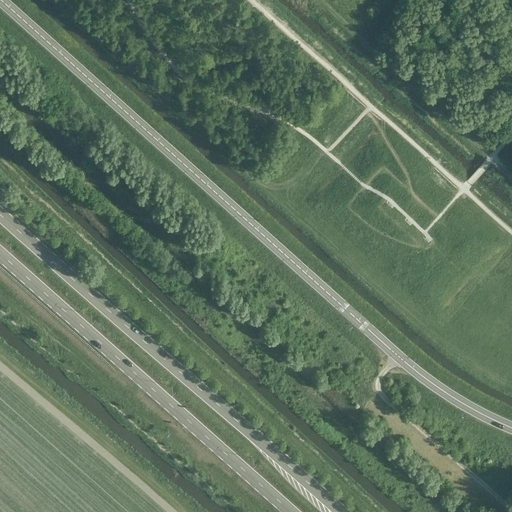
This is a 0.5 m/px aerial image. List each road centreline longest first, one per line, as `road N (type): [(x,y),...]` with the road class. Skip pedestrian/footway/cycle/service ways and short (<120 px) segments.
road 1 (tertiary): [(511,427),(397,357),(0,0)]
road 2 (primary): [(341,511),(0,211)]
road 3 (primary): [(0,252),(293,511)]
road 4 (track): [(511,511),(377,387),(397,357)]
